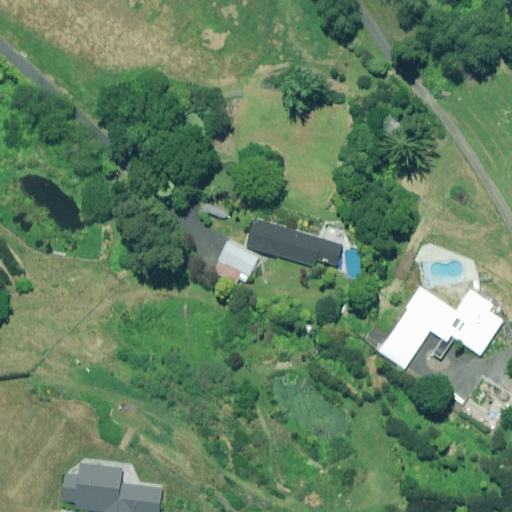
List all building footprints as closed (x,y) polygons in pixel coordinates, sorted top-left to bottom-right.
[(257,220),(249,248),(325,271),(328,261),(344,266),(350,248),(257,220)] [(261,258),(229,244),(214,275),(237,286),(240,281),(248,285),(261,258)] [(433,331),(444,339),(433,356),(442,362),(458,339),(483,356),(506,323),(490,312),(494,306),(474,292),(465,305),(457,300),(452,308),(425,289),(381,352),(406,370),(433,331)] [(503,392),(483,379),(469,399),(490,413),(503,392)] [(127,469),(83,464),(82,478),(68,476),(64,503),(78,505),(78,511),(86,511),(162,511),(166,488),(125,483),(127,469)]
